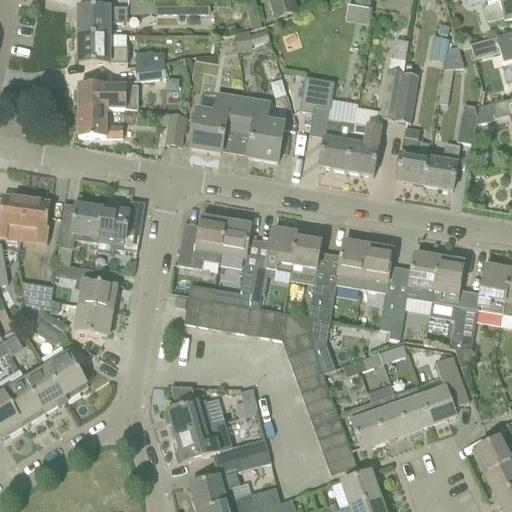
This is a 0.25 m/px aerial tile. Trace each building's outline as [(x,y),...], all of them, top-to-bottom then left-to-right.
[(275,25),(298,17),(292,0),(273,0),(267,2),(275,25)] [(511,0),(462,0),(463,3),(473,0),(483,0),(486,9),(482,10),(487,27),(502,23),(503,25),(511,22),(511,0)] [(210,20),(210,4),(155,3),(154,19),(210,20)] [(371,27),(374,10),(350,6),(347,22),(371,27)] [(108,12),(108,11),(78,11),(78,25),(76,27),(76,36),(78,38),(78,39),(108,39),(108,27),(126,27),(127,27),(127,11),(126,12),(108,12)] [(250,50),(269,45),(266,35),(248,40),(247,37),(233,40),(236,58),(251,55),(250,50)] [(493,43),(469,49),(470,50),(474,65),(499,58),(503,72),(511,69),(511,38),(505,40),(493,43)] [(108,52),(108,39),(78,39),(78,67),(108,67),(126,67),(127,67),(127,51),(126,51),(126,52),(108,52)] [(393,127),(406,46),(394,44),(391,64),(388,63),(378,116),(356,112),(345,177),(372,181),(382,125),(393,127)] [(402,79),(408,47),(406,46),(393,127),(409,130),(417,82),(402,79)] [(163,69),(163,57),(135,56),(136,71),(163,69)] [(443,76),(463,73),(459,57),(446,59),(444,69),(443,76)] [(137,85),(165,82),(163,69),(136,71),(137,85)] [(328,115),(333,88),(304,82),(298,117),(312,119),(313,112),(328,115)] [(73,95),(73,103),(76,105),(78,105),(78,113),(106,113),(106,114),(125,114),(125,90),(106,90),(78,89),(78,93),(76,93),(73,95)] [(242,104),(242,102),(215,97),(211,116),(196,113),(190,153),(220,158),(223,134),(237,137),(242,104)] [(266,125),(270,107),(242,102),(242,104),(237,137),(251,139),(247,163),(277,167),(283,128),(266,125)] [(511,102),(480,111),(477,127),(508,119),(511,133),(511,102)] [(477,122),(474,112),(463,110),(462,119),(460,119),(456,147),(472,149),(477,122)] [(345,177),(356,112),(353,128),(326,123),(318,172),(345,177)] [(105,131),(106,114),(106,113),(78,113),(77,142),(122,143),(122,131),(105,131)] [(180,151),(185,122),(169,119),(164,149),(180,151)] [(414,160),(418,135),(404,133),(395,185),(424,190),(428,163),(414,160)] [(452,195),(459,151),(444,149),(441,165),(428,163),(424,190),(452,195)] [(0,243),(19,247),(24,203),(2,200),(0,213),(0,243)] [(46,236),(50,206),(24,203),(19,247),(46,251),(48,236),(46,236)] [(97,244),(101,213),(75,210),(73,219),(61,218),(57,253),(72,255),(73,245),(96,247),(96,244),(97,244)] [(127,225),(128,217),(101,213),(97,244),(110,246),(109,252),(136,257),(141,227),(127,225)] [(195,264),(218,268),(225,227),(202,223),(202,222),(201,222),(199,231),(183,229),(176,270),(193,273),(195,264)] [(248,230),(248,231),(225,227),(218,268),(219,262),(244,266),(250,231),(248,230)] [(256,263),(253,276),(264,278),(260,299),(264,300),(267,282),(273,283),(274,276),(276,276),(288,279),(295,239),(273,236),(273,235),(272,234),(269,247),(268,254),(266,265),(256,263)] [(288,279),(287,285),(302,288),(305,273),(315,275),(317,263),(318,257),(321,243),(319,243),(319,244),(295,239),(288,279)] [(343,246),(337,277),(335,290),(359,294),(366,251),(344,248),(344,247),(343,246)] [(390,255),(366,251),(359,294),(384,298),(392,255),(390,255)] [(415,260),(415,259),(414,259),(406,302),(394,300),(388,336),(399,338),(405,305),(429,309),(437,264),(415,260)] [(437,264),(429,309),(446,312),(447,308),(455,310),(466,312),(468,296),(458,294),(459,287),(463,267),(461,267),(461,268),(437,264)] [(486,272),(486,271),(484,271),(477,314),(477,316),(500,320),(507,276),(486,272)] [(76,274),(74,292),(79,293),(76,311),(110,316),(115,291),(98,288),(99,277),(76,274)] [(247,312),(253,276),(241,274),(237,298),(235,310),(236,310),(247,312)] [(253,276),(247,312),(250,312),(257,314),(260,299),(264,278),(253,276)] [(511,276),(507,276),(500,320),(511,322),(511,276)] [(308,312),(306,322),(309,322),(317,324),(320,310),(324,288),(313,286),(312,290),(308,312)] [(49,313),(51,292),(19,287),(26,326),(22,328),(23,328),(32,323),(42,317),(49,313)] [(214,294),(209,293),(190,290),(188,301),(200,303),(212,305),(214,294)] [(212,305),(212,306),(225,308),(235,310),(237,298),(214,294),(212,305)] [(388,336),(394,300),(384,298),(377,334),(388,336)] [(184,313),(186,303),(175,301),(174,311),(184,313)] [(196,331),(200,303),(188,301),(183,328),(196,331)] [(207,332),(212,306),(212,305),(200,303),(196,331),(207,332)] [(221,335),(225,308),(212,306),(207,332),(207,333),(221,335)] [(235,310),(225,308),(221,335),(232,337),(236,310),(235,310)] [(250,312),(247,312),(236,310),(232,337),(246,340),(250,312)] [(328,326),(330,312),(320,310),(317,324),(328,326)] [(455,310),(447,354),(458,356),(466,312),(455,310)] [(110,317),(110,316),(76,311),(72,335),(106,341),(108,330),(113,328),(114,320),(110,317)] [(257,314),(250,312),(246,340),(257,342),(261,315),(257,314)] [(477,316),(477,314),(466,312),(458,356),(469,358),(476,316),(477,316)] [(269,344),(274,316),(265,315),(265,316),(261,315),(257,342),(269,344)] [(282,318),(274,316),(269,344),(280,346),(281,348),(286,319),(282,318)] [(61,341),(66,331),(42,317),(32,323),(37,326),(61,341)] [(300,321),(286,319),(281,348),(286,361),(312,353),(311,345),(312,345),(312,344),(309,322),(306,322),(300,321)] [(61,341),(37,326),(32,323),(23,328),(31,337),(55,351),(61,341)] [(8,358),(21,350),(15,340),(2,348),(8,358)] [(312,345),(311,345),(312,353),(317,366),(321,377),(321,378),(335,373),(326,346),(312,345)] [(401,350),(387,355),(391,366),(405,361),(401,350)] [(291,375),(317,366),(312,353),(286,361),(291,375)] [(68,359),(46,372),(66,405),(88,392),(85,387),(68,359)] [(369,362),(354,367),(358,377),(373,372),(369,362)] [(468,407),(461,389),(452,363),(434,369),(442,392),(420,399),(417,391),(415,392),(429,430),(454,421),(452,413),(468,407)] [(295,386),(321,377),(317,366),(291,375),(295,386)] [(354,367),(341,371),(345,382),(358,377),(354,367)] [(44,418),(66,405),(46,372),(24,385),(44,418)] [(18,375),(0,385),(0,393),(3,398),(23,431),(44,418),(24,385),(18,375)] [(325,390),(321,378),(321,377),(295,386),(300,399),(325,390)] [(304,410),(329,401),(325,390),(300,399),(304,410)] [(383,446),(406,438),(389,391),(366,399),(369,407),(369,408),(383,446)] [(415,392),(393,400),(390,391),(389,391),(406,438),(429,430),(415,392)] [(171,427),(175,441),(211,431),(204,405),(195,407),(191,392),(169,392),(176,413),(168,415),(168,416),(163,417),(166,429),(171,427)] [(23,431),(3,398),(0,393),(0,438),(6,434),(9,439),(23,431)] [(245,422),(257,418),(251,395),(238,398),(245,422)] [(308,422),(334,413),(329,401),(304,410),(308,422)] [(360,454),(383,446),(369,408),(346,416),(360,454)] [(312,433),(338,423),(334,413),(308,422),(312,433)] [(317,445),(342,436),(338,423),(312,433),(317,445)] [(180,455),(174,457),(177,468),(183,467),(217,457),(220,469),(239,463),(235,451),(231,452),(224,427),(211,431),(175,441),(180,455)] [(321,457),(346,448),(342,436),(317,445),(321,457)] [(497,444),(473,457),(484,479),(511,464),(511,442),(510,438),(497,444)] [(239,463),(267,455),(264,443),(235,451),(239,463)] [(326,469),(351,460),(346,448),(321,457),(326,469)] [(242,475),(270,468),(267,455),(239,463),(242,475)] [(330,482),(355,473),(351,460),(326,469),(330,482)] [(216,482),(190,490),(196,511),(208,511),(225,507),(225,508),(250,500),(247,488),(239,490),(235,477),(242,475),(239,463),(220,469),(223,480),(216,482)] [(511,464),(484,479),(495,501),(511,492),(511,464)] [(346,511),(377,500),(369,476),(338,487),(346,511)] [(501,511),(511,511),(511,492),(495,501),(501,511)] [(225,507),(208,511),(255,511),(252,501),(254,501),(254,499),(250,500),(225,508),(225,507)] [(381,511),(377,500),(346,511),(381,511)]
